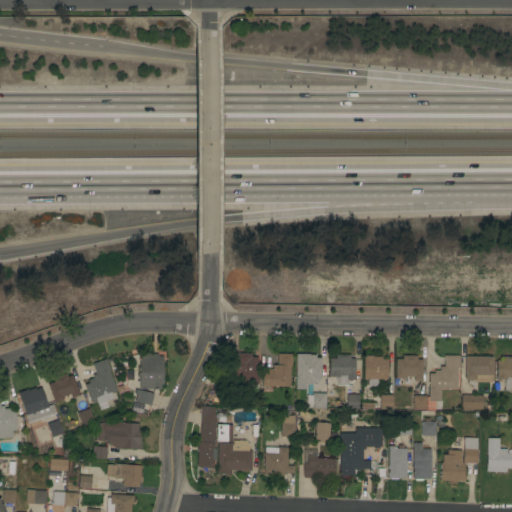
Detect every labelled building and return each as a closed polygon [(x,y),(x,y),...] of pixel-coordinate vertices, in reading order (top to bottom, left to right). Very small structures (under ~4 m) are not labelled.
[(139,353),(148,353),(148,354),(157,354),(157,356),(162,356),(162,380),(163,380),(163,383),(162,383),(162,384),(160,384),(160,389),(138,389),(139,353)] [(256,384),(230,384),(230,356),(236,356),(236,353),(250,353),(250,357),(257,357),(256,384)] [(262,386),(262,369),(272,369),(272,365),(276,365),(277,354),(291,354),(291,367),(289,367),(288,387),(262,386)] [(316,384),(316,385),(305,384),(305,389),(295,389),(296,354),(309,354),(309,355),(315,355),(315,358),(321,358),(320,378),(316,384)] [(354,373),(354,380),(351,380),(351,382),(349,382),(349,380),(347,380),(347,385),(336,385),(336,383),(328,383),(329,358),(335,358),(335,355),(349,355),(349,358),(354,358),(354,373)] [(402,359),(402,355),(416,356),(416,359),(421,359),(421,381),(413,381),(413,377),(406,377),(406,378),(395,378),(395,359),(402,359)] [(377,379),(377,386),(363,386),(363,356),(372,356),(372,357),(381,357),(381,360),(386,360),(386,379),(377,379)] [(428,373),(434,373),(434,371),(439,371),(439,366),(444,366),(444,356),(458,356),(458,368),(457,368),(456,389),(440,389),(440,401),(434,401),(434,411),(426,410),(426,397),(428,397),(428,373)] [(492,357),(491,375),(491,382),(474,382),(474,380),(471,380),(471,381),(468,381),(468,380),(464,380),(464,356),(492,357)] [(502,361),(502,357),(511,357),(511,391),(504,391),(504,379),(495,379),(495,375),(496,375),(496,361),(502,361)] [(116,391),(110,393),(112,398),(105,401),(108,407),(100,410),(96,401),(91,403),(89,400),(88,397),(88,396),(83,385),(88,383),(87,380),(93,378),(91,375),(95,374),(91,364),(105,358),(110,370),(108,371),(116,391)] [(47,384),(49,383),(49,381),(53,380),(52,378),(65,373),(67,377),(71,375),(79,395),(71,398),(70,394),(67,395),(67,396),(66,397),(65,395),(62,396),(63,398),(53,402),(47,384)] [(28,423),(17,393),(26,390),(26,391),(35,388),(35,389),(41,387),(47,406),(52,404),(55,414),(28,423)] [(137,390),(152,393),(150,405),(148,405),(146,410),(135,408),(136,402),(134,402),(137,390)] [(306,408),(306,395),(311,396),(312,393),(325,393),(325,408),(306,408)] [(358,395),(357,409),(345,409),(346,394),(358,395)] [(391,395),(391,409),(379,409),(379,395),(391,395)] [(425,410),(412,410),(412,395),(425,396),(425,410)] [(482,395),(482,410),(472,410),(472,411),(460,411),(460,395),(482,395)] [(0,406),(3,406),(3,409),(9,408),(9,411),(14,411),(16,428),(15,428),(15,430),(11,431),(12,437),(0,438),(0,406)] [(197,442),(199,442),(201,406),(214,407),(214,414),(215,414),(213,449),(211,448),(211,460),(213,460),(212,468),(202,468),(202,469),(199,469),(199,468),(198,468),(198,467),(196,467),(197,442)] [(88,408),(93,422),(81,426),(76,413),(88,408)] [(410,435),(396,435),(396,421),(400,421),(400,419),(408,419),(408,421),(410,421),(410,435)] [(51,437),(46,424),(58,420),(62,433),(51,437)] [(102,441),(97,441),(97,435),(95,435),(95,430),(97,430),(98,423),(103,422),(103,421),(121,422),(121,423),(138,424),(137,430),(141,430),(140,450),(115,448),(102,441)] [(346,426),(350,421),(354,425),(350,430),(346,426)] [(435,421),(435,436),(420,436),(420,421),(435,421)] [(280,423),(294,423),(293,437),(280,437),(280,423)] [(314,423),(328,423),(328,440),(314,439),(314,423)] [(216,424),(231,425),(231,442),(216,441),(216,424)] [(338,449),(339,449),(339,433),(353,433),(353,427),(380,427),(380,446),(362,446),(362,461),(369,461),(369,469),(354,469),(354,475),(353,475),(353,479),(350,479),(350,481),(341,481),(341,479),(339,479),(338,449)] [(463,437),(476,438),(476,449),(476,463),(462,463),(463,437)] [(485,471),(486,454),(486,438),(498,438),(498,447),(498,449),(506,449),(506,453),(511,453),(511,468),(505,468),(505,472),(485,471)] [(217,443),(231,443),(231,445),(244,445),(244,451),(251,451),(250,471),(230,470),(230,475),(216,474),(217,443)] [(412,443),(421,443),(421,446),(422,446),(422,449),(430,449),(430,477),(429,477),(429,479),(422,479),(422,480),(414,480),(414,479),(412,479),(412,443)] [(105,459),(91,458),(92,446),(106,447),(105,459)] [(405,476),(404,476),(404,478),(397,478),(397,479),(389,480),(389,478),(388,478),(388,476),(387,476),(387,473),(388,473),(388,469),(387,469),(387,466),(388,466),(387,446),(394,446),(394,447),(396,447),(396,449),(405,449),(405,476)] [(263,474),(263,453),(264,453),(264,447),(277,448),(277,447),(287,447),(286,465),(293,466),(293,473),(283,473),(283,475),(263,474)] [(439,475),(439,474),(439,472),(439,469),(439,465),(440,462),(441,462),(442,455),(446,455),(446,450),(447,450),(447,449),(451,449),(451,450),(461,451),(460,463),(464,463),(463,482),(456,481),(456,484),(448,484),(448,481),(439,481),(439,475)] [(335,459),(334,478),(302,478),(303,453),(315,453),(315,458),(335,459)] [(66,459),(48,458),(47,470),(65,471),(66,459)] [(139,476),(140,476),(140,481),(139,481),(139,482),(138,482),(137,487),(121,486),(122,480),(112,479),(112,477),(105,476),(106,465),(114,465),(114,464),(140,466),(139,476)] [(79,475),(79,469),(87,470),(86,476),(90,476),(90,488),(89,488),(89,489),(78,488),(78,487),(77,487),(78,475),(79,475)] [(13,511),(6,511),(7,503),(1,503),(2,489),(14,490),(13,511)] [(25,503),(25,489),(33,490),(45,491),(44,504),(25,503)] [(76,493),(75,506),(51,505),(52,491),(76,493)] [(133,495),(132,504),(130,504),(129,511),(105,511),(106,498),(109,498),(110,494),(133,495)]
